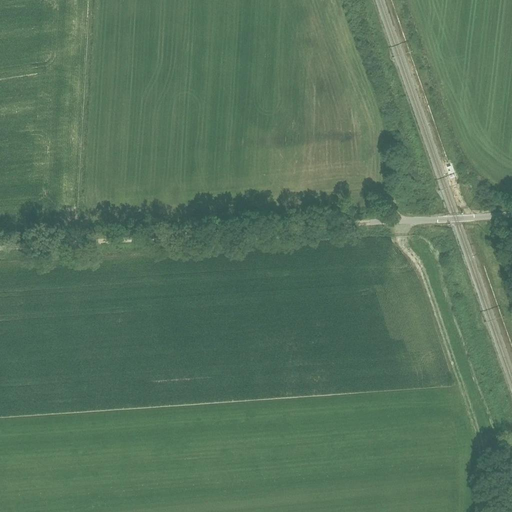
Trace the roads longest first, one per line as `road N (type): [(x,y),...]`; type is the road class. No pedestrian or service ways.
road 1 (track): [(511,214),(0,250)]
road 2 (track): [(480,511),(480,443),(401,222)]
